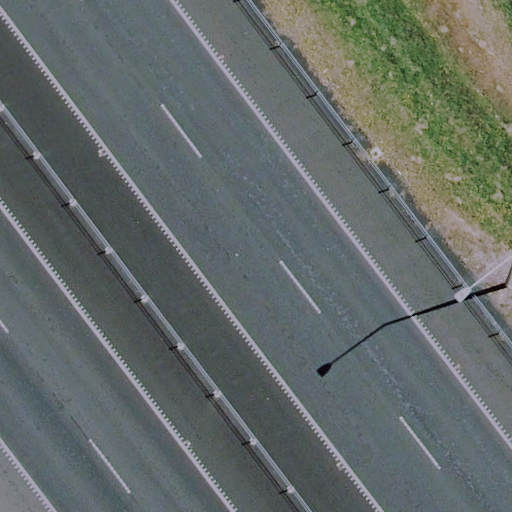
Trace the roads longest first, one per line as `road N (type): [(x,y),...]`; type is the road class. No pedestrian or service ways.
road 1 (motorway): [(74,0),(467,511)]
road 2 (motorway): [(131,511),(0,338)]
